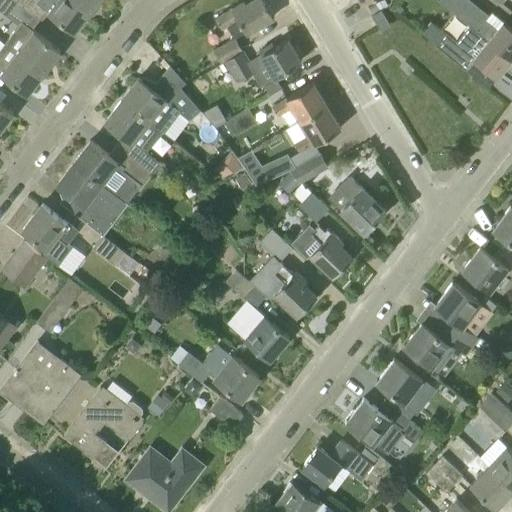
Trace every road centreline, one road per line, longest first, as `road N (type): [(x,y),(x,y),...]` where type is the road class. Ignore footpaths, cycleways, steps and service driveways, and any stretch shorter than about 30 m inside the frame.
road 1 (residential): [(217,511),(445,217)]
road 2 (residential): [(0,217),(182,0)]
road 3 (residential): [(445,217),(313,0)]
